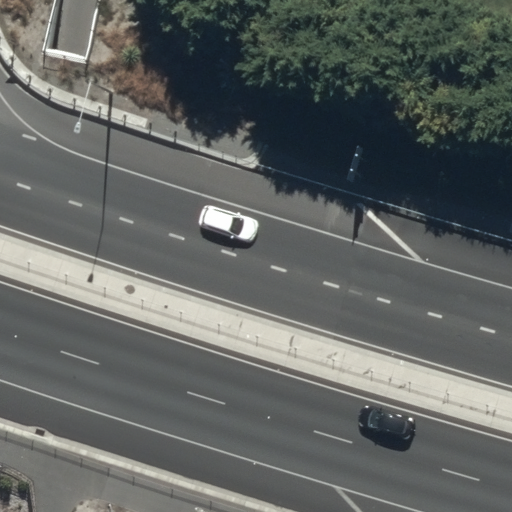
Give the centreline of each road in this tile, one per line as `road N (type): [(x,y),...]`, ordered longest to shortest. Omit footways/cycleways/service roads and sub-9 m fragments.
road 1 (trunk): [(511,490),(0,332)]
road 2 (trunk): [(13,176),(511,337)]
